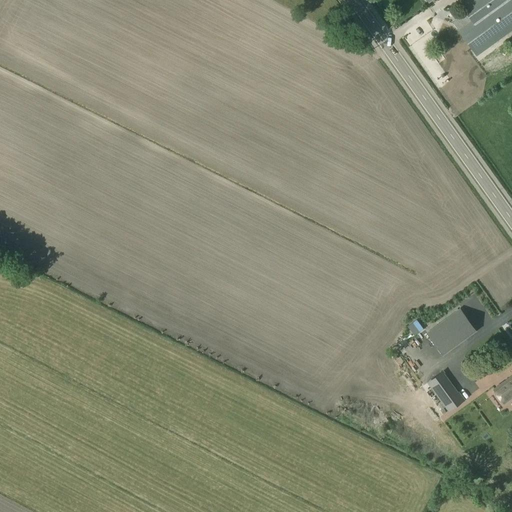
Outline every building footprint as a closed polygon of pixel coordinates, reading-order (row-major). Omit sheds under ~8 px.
[(511,0),(466,0),(460,5),(472,22),(459,31),(477,55),(511,29),(511,0)] [(442,353),(474,330),(459,310),(427,333),(442,353)] [(428,382),(449,411),(463,401),(442,372),(428,382)] [(511,375),(498,385),(506,395),(511,390),(511,375)] [(481,425),(492,435),(490,438),(494,442),(504,430),(498,424),(489,416),(481,425)]
